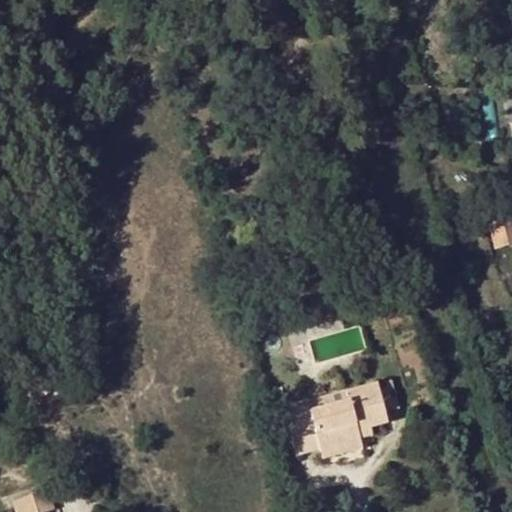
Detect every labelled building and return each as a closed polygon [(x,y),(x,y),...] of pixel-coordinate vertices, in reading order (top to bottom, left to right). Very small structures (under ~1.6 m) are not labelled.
[(494,224),(500,247),(511,243),(511,227),(510,220),(494,224)] [(500,247),(494,224),(488,225),(495,248),(500,247)] [(39,381),(33,371),(20,379),(26,389),(39,381)] [(297,458),(320,452),(359,441),(357,433),(370,429),(387,425),(377,385),(346,393),(349,403),(310,413),(308,404),(307,403),(285,409),(297,458)] [(349,403),(346,393),(308,404),(310,413),(349,403)] [(357,433),(359,441),(372,438),(370,429),(357,433)] [(362,450),(359,441),(320,452),(323,460),(362,450)] [(50,511),(53,511),(46,491),(13,503),(16,511),(50,511)]
